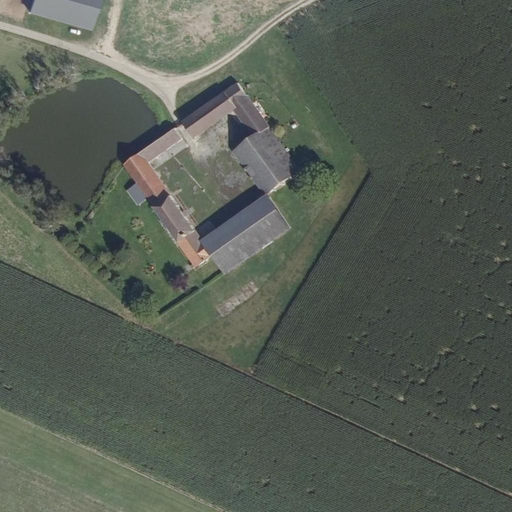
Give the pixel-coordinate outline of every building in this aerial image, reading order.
[(35,0),(32,13),(93,27),(99,0),(35,0)] [(265,198),(301,172),(240,87),(183,128),(194,143),(233,115),(248,136),(228,151),(265,198)] [(293,129),(300,125),(296,118),(289,123),(293,129)] [(217,262),(205,246),(148,171),(181,146),(173,135),(127,167),(122,163),(114,170),(116,172),(122,178),(126,175),(203,273),(217,262)] [(217,262),(228,277),(291,232),(267,201),(205,246),(217,262)] [(200,236),(221,223),(217,216),(195,229),(200,236)]
